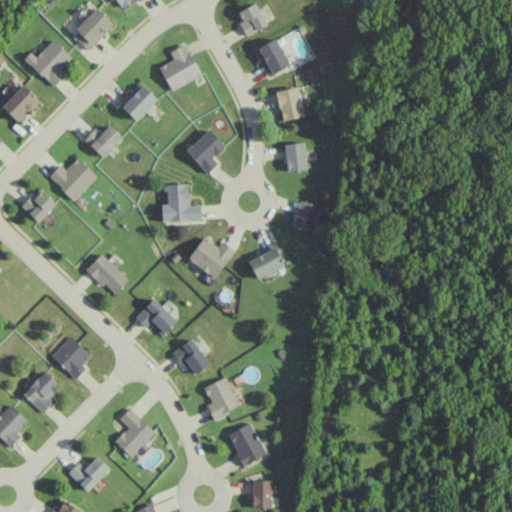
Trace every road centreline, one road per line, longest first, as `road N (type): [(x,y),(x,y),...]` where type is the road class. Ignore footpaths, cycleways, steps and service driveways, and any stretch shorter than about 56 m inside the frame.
road 1 (residential): [(0,230),(162,392),(198,471)]
road 2 (residential): [(0,185),(141,38),(199,0)]
road 3 (residential): [(193,4),(241,89),(251,120),(251,182)]
road 4 (residential): [(133,358),(20,480)]
road 5 (residential): [(195,471),(183,496),(206,511),(223,489),(210,472),(195,471)]
road 6 (residential): [(243,182),(228,205),(236,218),(251,220),(266,197),(243,182)]
